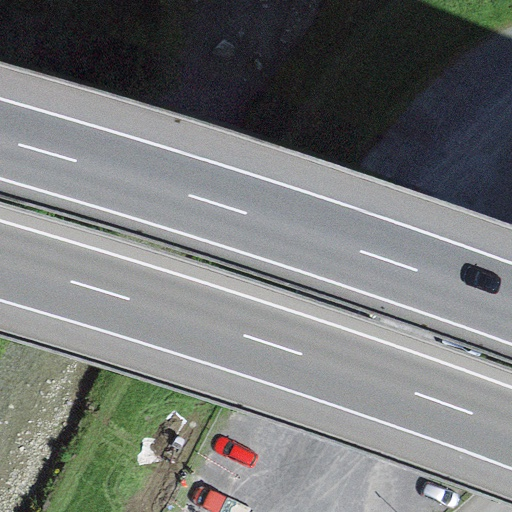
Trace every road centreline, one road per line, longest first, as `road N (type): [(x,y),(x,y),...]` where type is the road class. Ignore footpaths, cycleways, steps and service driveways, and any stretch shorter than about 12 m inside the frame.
road 1 (motorway): [(0,265),(511,432)]
road 2 (motorway): [(511,303),(0,138)]
